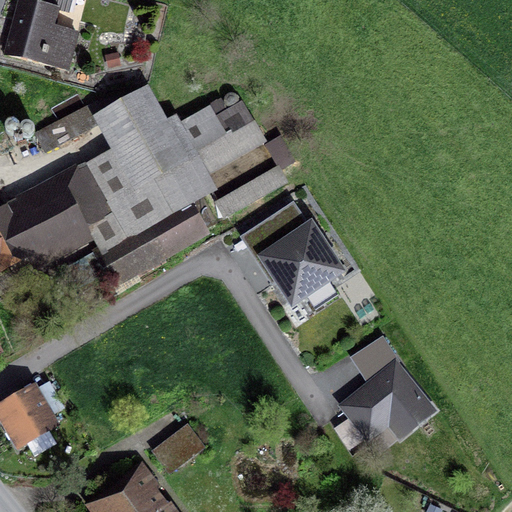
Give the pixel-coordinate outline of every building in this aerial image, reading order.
[(63,15),(16,4),(3,60),(73,76),(81,38),(59,32),(63,15)] [(103,105),(39,134),(45,146),(104,119),(117,148),(106,153),(128,199),(199,167),(195,159),(177,119),(161,127),(142,87),(103,105)] [(14,137),(16,136),(18,134),(19,132),(19,129),(18,127),(17,125),(15,123),(12,122),(10,123),(8,123),(6,125),(4,127),(4,129),(4,132),(5,134),(7,136),(9,137),(11,137),(14,137)] [(33,135),(34,133),(34,130),(33,128),(31,126),(29,125),(27,125),(25,125),(23,126),(21,128),(20,130),(20,133),(21,135),(22,136),(23,138),(25,139),(28,139),(30,138),(32,137),(33,135)] [(94,164),(0,210),(0,267),(36,250),(40,260),(122,219),(94,164)] [(284,183),(276,169),(218,204),(226,218),(284,183)] [(186,200),(96,249),(113,281),(204,233),(186,200)] [(294,309),(344,276),(296,206),(246,239),(294,309)] [(404,444),(436,420),(397,366),(380,343),(356,361),(374,386),(343,408),(368,442),(391,426),(404,444)] [(35,390),(0,411),(0,420),(20,453),(59,429),(35,390)] [(205,450),(189,430),(178,439),(193,459),(205,450)] [(173,511),(140,466),(88,503),(94,511),(173,511)]
